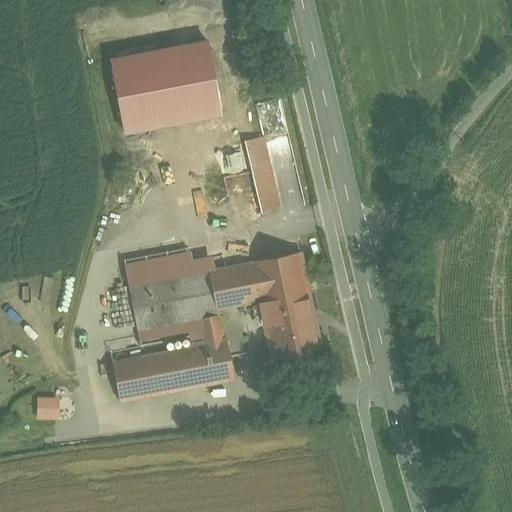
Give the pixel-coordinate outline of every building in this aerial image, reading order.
[(204,41),(114,58),(128,133),(218,117),(204,41)] [(268,137),(246,142),(262,214),(284,209),(268,137)] [(229,196),(201,201),(208,231),(235,225),(229,196)] [(300,253),(129,286),(137,329),(200,317),(205,344),(224,341),(218,310),(254,303),(252,292),(305,281),(306,281),(300,253)] [(305,281),(252,292),(254,303),(259,326),(265,325),(272,359),(320,349),(305,281)] [(205,344),(112,362),(120,401),(232,380),(225,341),(205,344)] [(58,399),(39,398),(39,419),(58,420),(58,399)]
